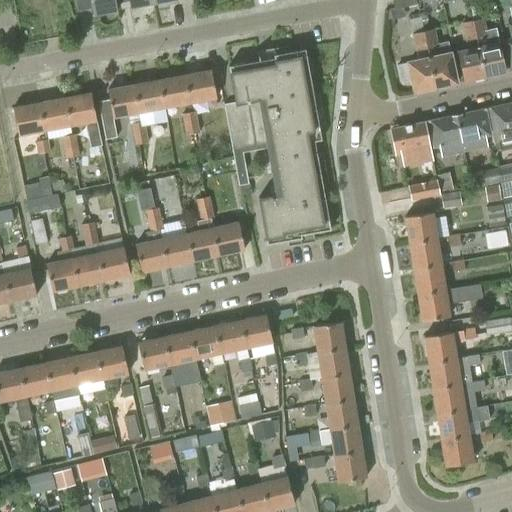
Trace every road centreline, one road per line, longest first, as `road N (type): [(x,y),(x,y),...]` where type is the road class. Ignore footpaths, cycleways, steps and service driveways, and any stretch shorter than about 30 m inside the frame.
road 1 (residential): [(0,343),(371,268)]
road 2 (residential): [(11,73),(364,0)]
road 3 (tertiary): [(371,268),(406,479),(429,505)]
road 4 (residential): [(355,124),(511,88)]
road 5 (tertiary): [(355,124),(371,268)]
road 6 (tertiary): [(366,0),(355,124)]
